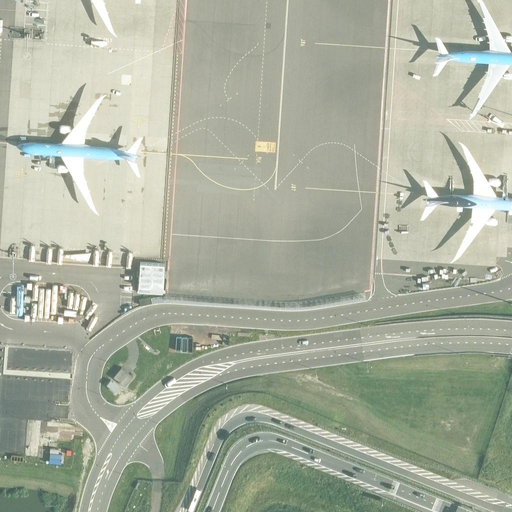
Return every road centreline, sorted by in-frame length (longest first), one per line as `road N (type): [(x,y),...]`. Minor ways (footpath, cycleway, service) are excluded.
road 1 (motorway): [(507,511),(257,418),(235,422),(220,437),(188,511)]
road 2 (trunk): [(214,511),(237,458),(262,441),(452,511)]
